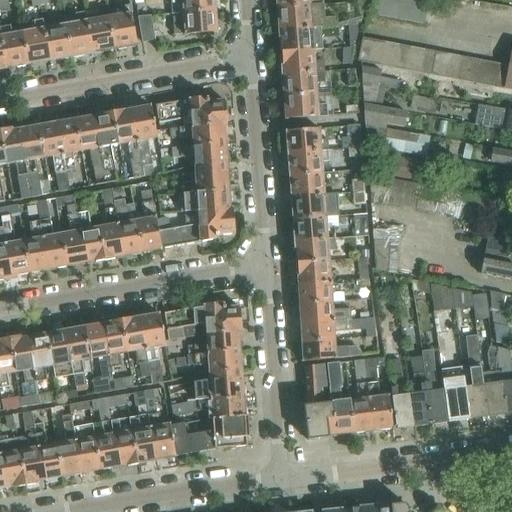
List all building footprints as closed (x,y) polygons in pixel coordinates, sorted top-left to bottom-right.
[(0,0),(0,12),(10,11),(7,0),(0,0)] [(215,12),(215,2),(212,0),(170,0),(171,15),(183,14),(215,12)] [(323,5),(322,0),(275,0),(275,6),(278,8),(278,9),(323,5)] [(423,24),(427,0),(374,0),(372,14),(423,24)] [(136,44),(129,5),(119,7),(120,14),(108,16),(114,47),(115,47),(117,49),(124,48),(126,45),(136,44)] [(324,18),(323,5),(278,9),(278,11),(276,13),(277,20),(279,22),(280,31),(311,28),(320,28),(337,26),(336,17),(324,18)] [(114,47),(108,16),(98,18),(97,11),(85,13),(92,52),(102,50),(104,52),(111,50),(113,48),(114,47)] [(215,32),(214,23),(216,21),(215,12),(183,14),(183,22),(172,23),(173,36),(215,32)] [(92,52),(85,13),(75,15),(76,22),(65,24),(71,56),(72,56),(74,57),(81,56),(84,53),(92,52)] [(154,38),(150,16),(138,17),(142,41),(154,38)] [(71,56),(65,24),(55,26),(53,18),(42,20),(49,60),(58,59),(60,60),(67,59),(69,56),(71,56)] [(49,60),(42,20),(32,22),(33,30),(21,32),(27,64),(28,64),(31,66),(37,65),(40,61),(49,60)] [(353,47),(357,33),(360,25),(347,26),(347,25),(344,25),(344,26),(341,26),(342,48),(353,47)] [(27,64),(21,32),(11,33),(10,26),(0,27),(0,38),(5,68),(6,68),(14,67),(17,68),(23,67),(25,64),(27,64)] [(320,28),(311,28),(280,31),(281,41),(278,43),(279,50),(281,52),(281,53),(313,50),(312,39),(321,39),(320,28)] [(370,63),(374,40),(362,38),(357,61),(360,62),(370,63)] [(382,66),(386,42),(374,40),(370,63),(382,66)] [(394,68),(399,45),(386,42),(382,66),(394,68)] [(406,70),(411,47),(399,45),(394,68),(406,70)] [(351,65),(353,47),(342,48),(342,64),(351,65)] [(419,73),(423,49),(411,47),(406,70),(419,73)] [(431,75),(435,52),(423,49),(419,73),(430,75),(431,75)] [(324,71),(323,61),(314,62),(313,50),(281,53),(282,55),(279,57),(280,64),(283,66),(283,75),(324,71)] [(443,77),(447,54),(435,52),(431,75),(443,77)] [(455,79),(460,56),(447,54),(443,77),(455,79)] [(467,82),(472,59),(460,56),(455,79),(467,82)] [(479,84),(484,61),(472,59),(467,82),(479,84)] [(492,86),(496,63),(484,61),(479,84),(492,86)] [(504,88),(508,66),(496,63),(492,86),(503,88),(504,88)] [(381,70),(361,66),(362,82),(378,85),(385,87),(398,90),(399,81),(380,77),(381,70)] [(356,86),(355,69),(346,70),(348,87),(356,86)] [(316,94),(316,82),(325,82),(324,71),(283,75),(283,85),(282,87),(282,94),(285,95),(285,96),(316,94)] [(414,93),(433,98),(436,84),(418,80),(414,93)] [(381,106),(385,87),(378,85),(362,82),(363,103),(381,106)] [(327,116),(326,105),(317,106),(316,94),(285,96),(285,100),(283,102),(284,109),(286,110),(286,119),(327,116)] [(432,100),(413,96),(410,106),(429,110),(432,100)] [(226,117),(226,102),(223,102),(220,100),(214,101),(213,103),(209,103),(208,100),(206,100),(206,97),(190,99),(190,101),(156,105),(158,123),(191,118),(191,127),(191,128),(222,126),(227,125),(226,117)] [(407,112),(381,107),(381,106),(363,103),(365,125),(385,129),(386,124),(404,127),(407,112)] [(157,139),(151,107),(148,107),(147,105),(141,106),(140,109),(129,110),(132,123),(136,122),(139,142),(137,142),(143,177),(154,175),(148,140),(157,139)] [(359,114),(358,105),(345,106),(346,115),(359,114)] [(511,110),(479,105),(475,125),(511,132),(511,110)] [(139,142),(136,122),(132,123),(129,110),(123,112),(121,110),(112,112),(118,145),(127,144),(133,178),(143,177),(137,142),(139,142)] [(118,145),(112,112),(103,113),(103,115),(96,116),(99,129),(94,130),(98,149),(100,149),(106,183),(116,181),(110,147),(118,145)] [(98,149),(94,130),(99,129),(96,116),(89,118),(86,116),(79,118),(77,120),(76,120),(81,152),(90,151),(96,185),(106,183),(100,149),(98,149)] [(81,152),(76,120),(75,120),(72,119),(66,120),(64,122),(55,124),(57,136),(61,135),(65,155),(62,155),(67,181),(77,179),(73,154),(81,152)] [(65,155),(61,135),(57,136),(55,124),(50,125),(47,123),(41,124),(40,127),(38,127),(44,159),(52,157),(59,192),(69,190),(67,181),(62,155),(65,155)] [(417,154),(421,135),(385,129),(365,125),(366,145),(417,154)] [(44,159),(38,127),(36,127),(34,126),(28,127),(27,128),(22,129),(24,142),(19,143),(23,162),(25,162),(31,197),(41,196),(35,160),(44,159)] [(225,135),(223,133),(222,126),(191,128),(191,127),(169,129),(170,139),(192,138),(192,146),(192,148),(224,146),(223,144),(226,141),(225,135)] [(359,126),(347,127),(347,139),(360,138),(359,126)] [(23,162),(19,143),(24,142),(22,129),(12,131),(11,128),(0,130),(6,165),(15,163),(21,199),(31,197),(25,162),(23,162)] [(328,151),(327,140),(320,141),(319,129),(287,131),(288,134),(286,136),(286,142),(288,144),(289,154),(328,151)] [(192,146),(170,148),(171,158),(193,157),(194,167),(225,164),(225,163),(228,163),(227,154),(225,153),(224,146),(192,148),(192,146)] [(362,156),(361,148),(348,149),(349,157),(362,156)] [(511,165),(511,151),(493,148),(490,162),(511,165)] [(322,173),(322,162),(329,161),(328,151),(289,154),(290,164),(288,166),(288,172),(290,173),(290,175),(322,173)] [(388,175),(410,179),(414,160),(391,157),(388,175)] [(195,183),(184,183),(185,194),(196,193),(227,191),(226,182),(228,179),(228,174),(226,172),(226,170),(225,164),(194,167),(195,183)] [(331,195),(330,184),(323,185),(322,173),(290,175),(291,179),(289,181),(289,187),(291,188),(292,198),(331,195)] [(365,193),(364,180),(352,181),(353,194),(365,193)] [(113,202),(111,189),(101,191),(107,225),(98,227),(104,260),(115,259),(115,257),(121,256),(119,245),(123,244),(119,224),(117,225),(113,202)] [(161,249),(156,219),(150,190),(140,192),(144,219),(136,220),(142,252),(144,252),(145,253),(152,252),(153,250),(161,249)] [(185,194),(179,194),(180,213),(187,213),(187,212),(228,209),(228,202),(230,199),(229,193),(227,191),(196,193),(185,194)] [(366,205),(365,193),(353,194),(354,206),(366,205)] [(293,208),(291,209),(291,216),(293,218),(294,219),(325,217),(337,216),(336,195),(331,195),(292,198),(293,208)] [(81,251),(78,232),(80,232),(75,203),(74,196),(55,199),(57,208),(66,207),(70,232),(61,233),(66,265),(69,264),(71,266),(76,265),(78,263),(87,261),(85,251),(81,251)] [(470,219),(490,224),(495,201),(476,196),(470,219)] [(66,265),(61,233),(52,235),(46,200),(36,202),(37,211),(42,238),(44,238),(48,257),(44,258),(45,268),(55,267),(57,268),(63,267),(65,265),(66,265)] [(124,200),(113,202),(117,225),(119,224),(123,244),(119,245),(121,256),(132,254),(134,256),(140,255),(141,252),(142,252),(136,220),(133,204),(125,206),(124,200)] [(104,260),(98,227),(90,228),(87,212),(86,212),(84,202),(75,203),(80,232),(78,232),(81,251),(85,251),(87,261),(95,260),(95,262),(104,260)] [(29,272),(23,240),(15,242),(9,207),(0,208),(0,218),(2,228),(10,276),(20,275),(21,275),(27,274),(27,272),(29,272)] [(234,233),(232,209),(228,209),(187,212),(187,213),(188,226),(170,229),(167,217),(156,219),(161,249),(216,240),(216,237),(219,237),(219,234),(221,234),(224,236),(229,235),(230,234),(234,233)] [(48,257),(44,238),(42,238),(37,211),(28,213),(32,238),(23,240),(29,272),(30,272),(32,273),(38,271),(40,269),(45,268),(44,258),(48,257)] [(334,238),(334,228),(326,229),(325,217),(294,219),(294,222),(292,224),(292,231),(295,232),(295,241),(334,238)] [(511,230),(489,226),(483,258),(507,263),(511,237),(511,230)] [(10,276),(2,228),(0,228),(0,281),(3,281),(3,277),(10,276)] [(368,236),(368,228),(355,229),(355,237),(368,236)] [(395,241),(395,231),(373,229),(373,237),(395,241)] [(368,258),(367,246),(369,246),(368,236),(355,237),(354,237),(355,246),(356,259),(357,259),(366,258),(368,258)] [(394,273),(395,241),(373,237),(375,270),(387,271),(387,273),(393,273),(394,273)] [(329,261),(328,250),(335,249),(334,238),(295,241),(296,252),(294,254),(294,260),(297,262),(297,263),(329,261)] [(369,280),(366,258),(357,259),(360,280),(360,281),(369,280)] [(511,264),(507,263),(483,258),(480,274),(511,280),(511,264)] [(330,272),(329,261),(297,263),(297,266),(295,269),(295,274),(297,276),(298,285),(338,282),(337,271),(330,272)] [(332,301),(331,294),(344,293),(344,291),(358,290),(358,288),(370,286),(369,280),(360,281),(360,280),(338,282),(298,285),(298,293),(297,294),(297,302),(299,302),(299,304),(332,301)] [(454,309),(452,289),(430,285),(433,312),(454,309)] [(502,310),(502,309),(505,295),(489,292),(491,308),(502,310)] [(485,296),(471,297),(472,306),(478,305),(479,324),(488,323),(485,296)] [(299,306),(298,307),(298,315),(300,316),(301,321),(314,320),(314,324),(333,323),(333,321),(346,320),(351,320),(350,308),(345,309),(332,310),(332,301),(299,304),(299,306)] [(241,332),(239,307),(224,308),(224,306),(221,306),(221,304),(203,306),(203,307),(163,314),(168,341),(205,335),(205,334),(238,332),(241,332)] [(506,327),(506,326),(506,311),(502,309),(502,310),(491,308),(493,324),(506,327)] [(148,316),(136,318),(138,331),(143,331),(146,350),(144,350),(148,374),(161,371),(157,348),(165,346),(160,315),(158,315),(156,314),(150,315),(148,316)] [(146,350),(143,331),(138,331),(136,318),(132,319),(132,318),(119,320),(125,354),(136,352),(137,364),(139,363),(141,378),(146,377),(149,376),(144,350),(146,350)] [(376,337),(374,319),(364,320),(366,338),(376,337)] [(125,354),(119,320),(111,321),(111,323),(103,324),(105,337),(101,338),(104,357),(107,357),(109,369),(111,369),(121,367),(119,355),(125,354)] [(334,340),(334,332),(347,331),(346,320),(333,321),(333,323),(314,324),(314,320),(301,321),(301,330),(299,332),(299,339),(302,341),(302,342),(334,340)] [(83,328),(82,328),(88,360),(98,358),(100,372),(92,373),(95,394),(113,391),(111,380),(113,380),(111,369),(109,369),(107,357),(104,357),(101,338),(105,337),(103,324),(95,326),(94,324),(87,325),(85,328),(83,328)] [(506,336),(508,327),(506,326),(506,327),(493,324),(494,333),(506,336)] [(72,330),(61,332),(64,345),(68,344),(73,375),(76,387),(87,385),(82,361),(88,360),(82,328),(80,327),(74,328),(72,330)] [(45,335),(45,334),(50,367),(52,379),(73,375),(68,344),(64,345),(61,332),(58,332),(55,330),(50,331),(48,334),(45,335)] [(241,349),(240,342),(238,341),(238,332),(205,334),(205,335),(206,343),(194,344),(194,345),(188,345),(188,356),(239,352),(239,351),(241,349)] [(50,367),(45,334),(43,333),(37,334),(35,336),(26,338),(34,382),(46,380),(45,368),(50,367)] [(34,382),(26,338),(20,339),(20,336),(7,338),(13,374),(23,372),(25,384),(34,382)] [(469,369),(463,369),(464,373),(470,417),(486,415),(483,385),(484,385),(483,373),(481,373),(477,336),(465,337),(469,369)] [(13,374),(7,338),(0,339),(0,388),(9,387),(7,375),(13,374)] [(302,344),(300,346),(301,353),(303,355),(304,363),(348,358),(361,356),(361,352),(355,347),(347,347),(335,347),(334,340),(302,342),(302,344)] [(502,400),(500,383),(504,382),(503,372),(499,372),(496,347),(489,346),(487,354),(489,372),(483,373),(484,385),(483,385),(486,415),(488,415),(490,417),(496,417),(498,413),(508,412),(506,400),(502,400)] [(511,376),(509,350),(496,347),(499,372),(503,372),(504,382),(500,383),(502,400),(506,400),(508,412),(511,411),(511,376)] [(448,420),(444,390),(437,390),(432,350),(421,352),(422,357),(424,373),(431,422),(432,422),(435,424),(440,424),(441,421),(448,420)] [(239,352),(188,356),(188,366),(208,364),(208,377),(240,375),(240,372),(240,371),(242,369),(242,362),(239,361),(239,352)] [(431,422),(424,373),(422,357),(411,359),(415,393),(410,394),(414,424),(419,424),(421,426),(427,425),(430,422),(431,422)] [(385,367),(383,358),(364,360),(365,369),(385,367)] [(187,359),(175,359),(176,369),(187,368),(187,359)] [(372,418),(370,398),(369,398),(367,383),(365,369),(364,360),(353,361),(358,399),(349,400),(353,432),(356,432),(358,433),(363,433),(364,431),(371,430),(369,418),(372,418)] [(414,424),(410,394),(404,395),(399,360),(389,361),(394,396),(398,426),(399,426),(401,428),(407,428),(408,425),(414,424)] [(337,363),(326,364),(331,408),(333,408),(335,422),(331,423),(333,435),(342,434),(344,435),(351,434),(352,432),(353,432),(349,400),(342,401),(339,377),(337,363)] [(335,422),(333,408),(331,408),(326,364),(303,367),(306,406),(303,407),(308,440),(329,438),(328,435),(333,435),(331,423),(335,422)] [(442,376),(444,390),(448,420),(458,419),(460,421),(466,420),(468,417),(470,417),(464,373),(442,376)] [(241,379),(240,375),(208,377),(209,389),(186,391),(186,388),(168,388),(169,404),(171,406),(191,402),(241,398),(241,389),(243,387),(243,381),(241,379)] [(132,377),(113,380),(111,380),(113,391),(133,387),(132,377)] [(392,427),(388,395),(380,396),(378,382),(367,383),(369,398),(370,398),(372,418),(369,418),(371,430),(380,429),(383,430),(388,430),(390,427),(392,427)] [(74,390),(66,392),(67,399),(75,397),(74,390)] [(169,426),(170,426),(169,423),(161,425),(159,413),(157,414),(152,390),(143,392),(144,399),(145,399),(146,406),(145,406),(149,429),(152,428),(155,447),(151,448),(153,460),(164,458),(165,459),(172,458),(173,456),(175,456),(169,426)] [(56,401),(55,393),(38,396),(39,404),(56,401)] [(127,405),(126,395),(105,398),(107,408),(108,408),(127,405)] [(21,407),(19,397),(1,400),(2,411),(21,407)] [(113,455),(110,436),(112,435),(110,422),(111,421),(108,408),(107,408),(105,398),(91,401),(93,412),(98,411),(102,437),(93,439),(99,470),(101,469),(103,471),(109,470),(111,468),(120,466),(118,454),(113,455)] [(243,417),(243,408),(245,406),(244,400),(241,398),(191,402),(171,406),(173,418),(201,411),(211,410),(211,418),(211,419),(243,417)] [(88,410),(87,402),(68,405),(69,414),(70,413),(88,410)] [(80,461),(77,442),(75,442),(72,428),(73,428),(70,413),(69,414),(68,405),(60,406),(66,442),(55,443),(61,476),(63,476),(64,478),(71,477),(73,474),(78,474),(76,462),(80,461)] [(155,447),(152,428),(149,429),(145,406),(138,407),(139,416),(128,418),(137,465),(148,463),(147,461),(153,460),(151,448),(155,447)] [(38,468),(35,449),(37,449),(35,435),(33,426),(34,426),(32,412),(22,413),(26,436),(16,438),(25,487),(38,484),(37,481),(45,480),(43,468),(38,468)] [(249,438),(247,416),(243,417),(211,419),(211,418),(170,426),(169,426),(175,456),(214,450),(246,447),(245,438),(249,438)] [(128,418),(111,421),(110,422),(112,435),(110,436),(113,455),(118,454),(120,466),(127,465),(127,467),(137,465),(128,418)] [(91,425),(73,428),(72,428),(75,442),(77,442),(80,461),(76,462),(78,474),(88,472),(90,474),(96,473),(98,470),(99,470),(93,439),(91,425)] [(61,476),(55,443),(47,445),(45,433),(35,435),(37,449),(35,449),(38,468),(43,468),(45,480),(51,479),(52,480),(58,479),(60,477),(61,476)] [(25,487),(16,438),(0,440),(0,455),(2,455),(5,474),(1,475),(3,488),(12,486),(12,489),(25,487)]
